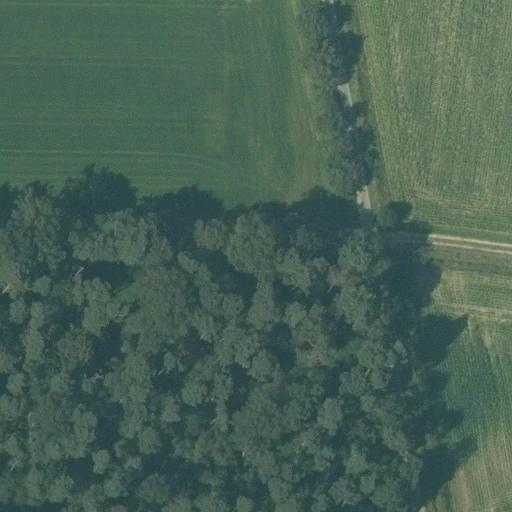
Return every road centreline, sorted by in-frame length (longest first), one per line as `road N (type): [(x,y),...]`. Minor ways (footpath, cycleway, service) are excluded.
road 1 (unclassified): [(329,0),(417,511)]
road 2 (track): [(511,250),(370,239)]
